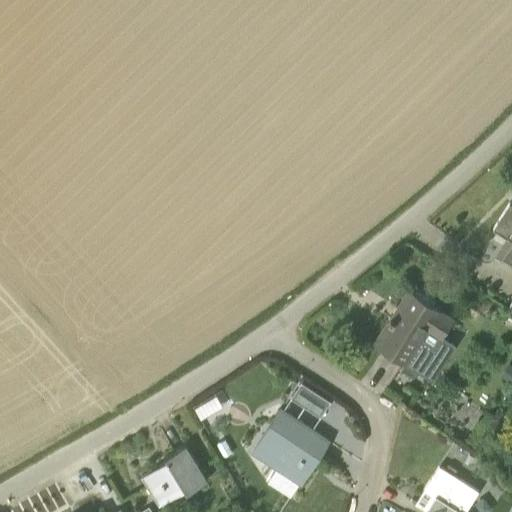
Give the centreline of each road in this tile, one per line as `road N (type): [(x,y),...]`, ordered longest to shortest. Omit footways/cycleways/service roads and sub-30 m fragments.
road 1 (residential): [(268,334),(511,128)]
road 2 (residential): [(0,491),(268,334)]
road 3 (residential): [(363,511),(382,412),(268,334)]
